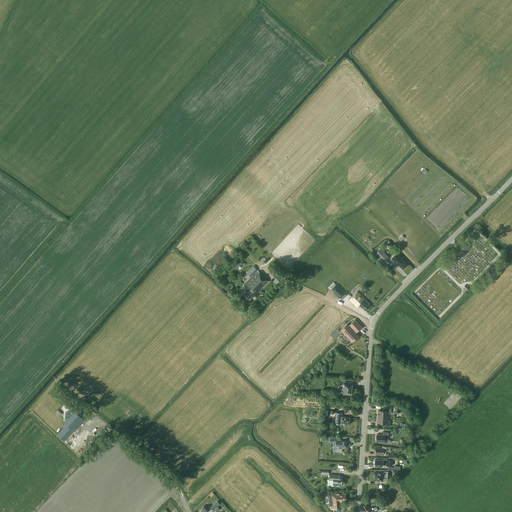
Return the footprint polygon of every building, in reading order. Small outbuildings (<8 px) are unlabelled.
[(385,251),(381,248),(376,253),(384,262),(389,258),(384,252),(385,251)] [(398,265),(402,269),(407,264),(403,260),(396,253),(391,259),(398,266),(398,265)] [(253,267),(247,272),(250,276),(256,271),(253,267)] [(257,292),(268,281),(258,271),(243,286),(249,291),(248,293),(247,292),(244,294),(249,299),(253,296),(253,297),(257,292)] [(330,290),(339,298),(345,293),(336,284),(330,290)] [(365,310),(369,306),(367,305),(368,304),(357,292),(349,299),(357,307),(360,305),(365,310)] [(355,320),(349,326),(347,325),(342,330),(353,342),(359,337),(356,334),(362,328),(355,320)] [(338,329),(332,335),(334,337),(341,331),(338,329)] [(352,382),(344,382),(344,389),(343,389),(342,389),(342,391),(342,392),(343,392),(343,394),(351,395),(351,393),(352,393),(352,390),(352,382)] [(378,410),(377,416),(388,417),(388,411),(391,411),(391,408),(383,408),(383,411),(378,410)] [(84,420),(74,410),(63,422),(67,425),(57,435),(64,441),(84,420)] [(350,420),(350,418),(344,417),(341,416),(342,413),(335,412),(334,423),(345,424),(349,424),(349,423),(350,423),(350,421),(350,420)] [(377,416),(377,423),(382,423),(382,426),(390,426),(390,421),(387,420),(388,417),(377,416)] [(376,434),(376,442),(388,442),(389,432),(382,432),(382,435),(376,434)] [(329,437),(329,441),(336,441),(335,447),(335,452),(342,452),(342,448),(345,448),(345,445),(346,446),(347,441),(340,440),(340,438),(329,437)] [(383,455),(385,455),(386,447),(382,447),(382,448),(375,447),(375,454),(383,455)] [(374,463),(375,463),(374,466),(382,467),(382,464),(386,464),(386,465),(392,466),(392,459),(383,459),(382,460),(375,460),(375,461),(374,461),(374,463)] [(373,479),(374,479),(373,480),(375,480),(377,481),(377,480),(382,480),(383,478),(389,479),(390,471),(383,471),(383,473),(374,472),(374,476),(373,476),(373,479)] [(329,479),(333,479),(333,485),(336,485),(336,486),(339,486),(339,485),(344,485),(344,481),(342,481),(342,477),(340,477),(340,475),(329,474),(329,479)] [(330,494),(328,495),(329,506),(330,506),(330,509),(334,509),(334,511),(339,511),(339,508),(340,508),(339,502),(341,501),(341,500),(346,500),(345,494),(339,495),(339,494),(330,494)] [(220,504),(217,501),(210,507),(213,510),(220,504)]
